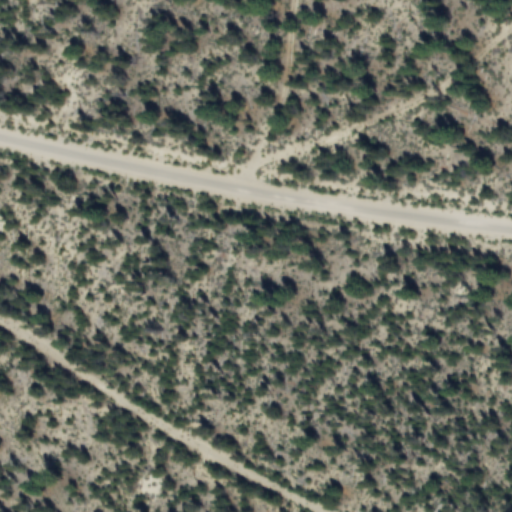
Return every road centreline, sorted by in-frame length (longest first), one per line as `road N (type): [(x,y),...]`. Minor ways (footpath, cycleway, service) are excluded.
road 1 (residential): [(511,230),(269,193),(0,137)]
road 2 (track): [(337,511),(300,503),(172,430),(0,311)]
